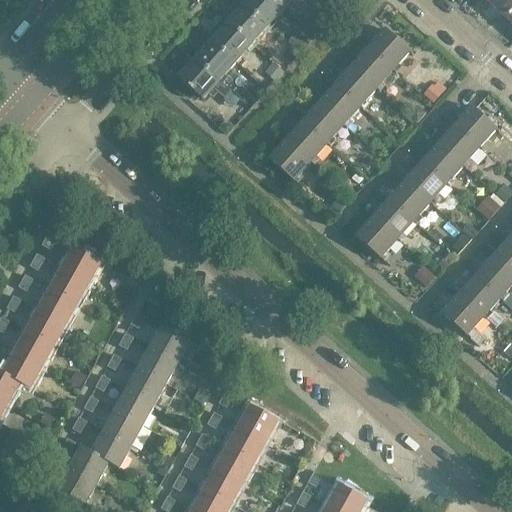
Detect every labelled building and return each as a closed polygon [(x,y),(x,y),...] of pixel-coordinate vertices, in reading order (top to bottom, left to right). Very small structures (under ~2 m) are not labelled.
[(287,9),(276,0),(249,0),(245,5),(273,29),(277,24),(275,22),(287,9)] [(276,0),(287,9),(292,3),(294,6),(299,0),(298,0),(276,0)] [(511,0),(482,0),(511,26),(511,0)] [(273,29),(245,5),(243,8),(238,4),(235,4),(223,17),(223,18),(256,48),(261,43),(258,40),(264,34),(267,36),(273,29)] [(256,48),(223,18),(224,20),(228,24),(224,29),(219,24),(207,38),(212,42),(212,41),(237,64),(248,52),(251,54),(256,48)] [(386,31),(369,50),(394,72),(411,53),(386,31)] [(237,64),(212,41),(212,42),(196,60),(223,84),(233,73),(231,71),(237,64)] [(394,72),(369,50),(353,68),(378,90),(394,72)] [(223,84),(196,60),(191,65),(187,62),(175,75),(204,101),(209,96),(213,99),(218,94),(225,100),(231,92),(223,85),(223,84)] [(378,90),(353,68),(336,86),(361,109),(378,90)] [(361,109),(336,86),(320,105),(345,127),(361,109)] [(345,127),(320,105),(304,123),(328,145),(345,127)] [(472,108),(455,127),(480,149),(497,131),(472,108)] [(328,145),(304,123),(287,141),(312,163),(328,145)] [(480,149),(455,127),(439,145),(464,168),(480,149)] [(312,163),(287,141),(270,160),(295,182),(312,163)] [(464,168),(439,145),(422,164),(447,186),(464,168)] [(447,186),(422,164),(406,182),(431,204),(447,186)] [(431,204),(406,182),(390,200),(414,222),(431,204)] [(492,193),(478,209),(490,219),(504,203),(492,193)] [(414,222),(390,200),(373,218),(398,241),(414,222)] [(398,241),(373,218),(356,237),(381,259),(398,241)] [(50,251),(57,239),(48,235),(42,247),(50,251)] [(511,243),(508,241),(492,259),(511,276),(511,243)] [(102,264),(74,248),(62,270),(90,286),(102,264)] [(37,256),(30,268),(38,272),(45,260),(37,256)] [(511,286),(511,276),(492,259),(476,277),(500,299),(511,286)] [(413,277),(425,287),(434,277),(422,267),(413,277)] [(90,286),(62,270),(50,291),(78,307),(90,286)] [(25,277),(18,288),(27,293),(33,281),(25,277)] [(500,299),(476,277),(459,295),(484,318),(500,299)] [(78,307),(50,291),(38,312),(66,328),(78,307)] [(484,318),(459,295),(442,314),(467,337),(484,318)] [(22,302),(13,298),(7,310),(15,314),(22,302)] [(66,328),(38,312),(27,333),(54,349),(66,328)] [(138,331),(145,318),(137,314),(131,326),(138,331)] [(10,323),(2,319),(0,321),(0,333),(3,335),(10,323)] [(162,327),(162,328),(150,349),(179,364),(191,343),(162,327)] [(54,349),(27,333),(15,354),(43,370),(54,349)] [(125,335),(119,347),(127,352),(134,339),(125,335)] [(503,352),(511,359),(511,346),(510,344),(503,352)] [(179,364),(150,349),(139,370),(167,385),(179,364)] [(43,370),(15,354),(3,375),(0,373),(21,385),(31,391),(43,370)] [(114,356),(107,368),(115,373),(122,360),(114,356)] [(167,385),(139,370),(127,391),(155,406),(167,385)] [(21,385),(0,373),(0,401),(8,406),(21,385)] [(102,377),(96,389),(104,393),(110,381),(102,377)] [(155,406),(127,391),(115,412),(143,427),(155,406)] [(227,410),(234,397),(225,393),(219,405),(227,410)] [(91,398),(84,410),(92,414),(99,402),(91,398)] [(0,421),(8,406),(0,401),(0,421)] [(279,423),(250,407),(238,428),(267,444),(279,423)] [(143,427),(115,412),(104,433),(132,448),(143,427)] [(214,414),(207,426),(216,431),(222,419),(214,414)] [(46,415),(41,424),(50,430),(56,421),(46,415)] [(79,419),(72,431),(80,435),(87,423),(79,419)] [(267,444),(238,428),(226,449),(255,465),(267,444)] [(132,448),(104,433),(92,453),(82,447),(81,448),(110,464),(120,469),(132,448)] [(211,440),(202,435),(196,447),(204,452),(211,440)] [(75,444),(68,440),(61,452),(69,456),(75,444)] [(110,464),(81,448),(70,469),(98,485),(110,464)] [(255,465),(226,449),(215,470),(243,486),(255,465)] [(191,456),(184,468),(192,473),(199,461),(191,456)] [(64,465),(56,461),(49,473),(57,478),(64,465)] [(98,485),(70,469),(58,490),(86,506),(98,485)] [(243,486),(215,470),(203,491),(232,507),(243,486)] [(322,477),(314,472),(307,485),(315,489),(322,477)] [(179,477),(172,489),(181,494),(187,481),(179,477)] [(360,511),(367,501),(339,486),(327,508),(334,511),(360,511)] [(228,511),(232,507),(203,491),(191,511),(228,511)] [(303,493),(296,506),(304,510),(311,498),(303,493)] [(167,498),(161,510),(164,511),(170,511),(176,502),(167,498)] [(0,505),(6,509),(7,510),(10,506),(3,501),(0,505)]
